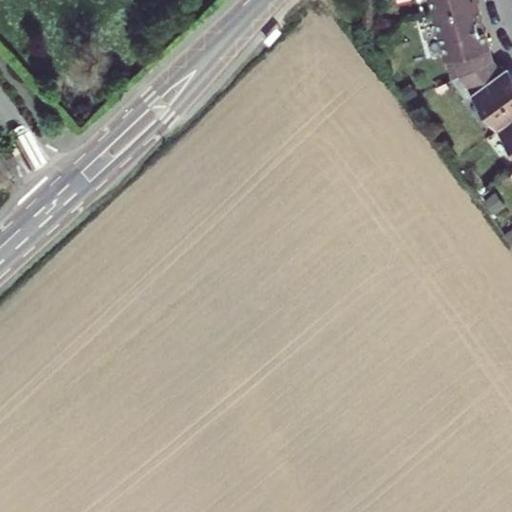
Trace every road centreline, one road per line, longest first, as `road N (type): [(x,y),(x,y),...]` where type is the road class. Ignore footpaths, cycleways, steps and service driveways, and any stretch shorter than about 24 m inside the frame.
road 1 (tertiary): [(70,208),(168,116),(270,0)]
road 2 (tertiary): [(255,0),(52,185)]
